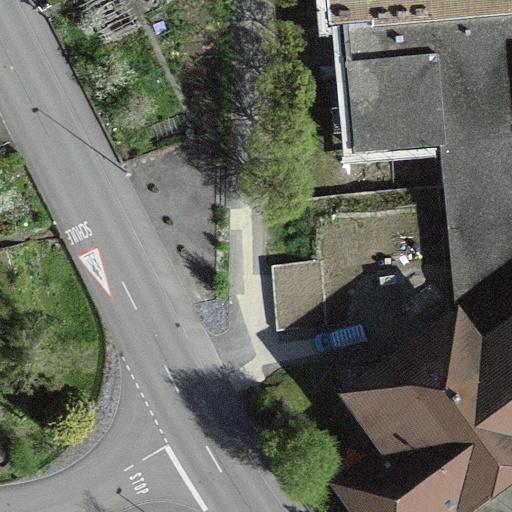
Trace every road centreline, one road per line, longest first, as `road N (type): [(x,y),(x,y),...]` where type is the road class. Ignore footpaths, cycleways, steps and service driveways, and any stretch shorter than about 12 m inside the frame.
road 1 (tertiary): [(196,430),(0,45)]
road 2 (residential): [(8,511),(91,489),(196,430)]
